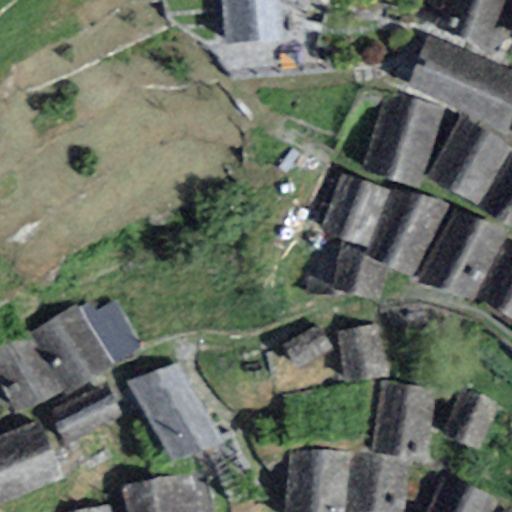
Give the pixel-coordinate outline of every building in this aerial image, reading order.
[(226,0),(230,41),(278,36),(274,0),(226,0)] [(445,0),(429,41),(476,60),(501,0),(445,0)] [(511,75),(476,60),(429,41),(410,86),(505,125),(511,108),(511,75)] [(387,100),(370,168),(419,180),(436,112),(387,100)] [(481,208),(511,154),(463,126),(432,180),(481,208)] [(511,154),(481,208),(511,226),(511,154)] [(386,190),(343,175),(324,230),(342,236),(367,245),(386,190)] [(445,207),(386,190),(367,245),(364,255),(385,262),(415,272),(445,207)] [(505,233),(454,208),(423,272),(474,296),(505,233)] [(367,245),(342,236),(339,257),(307,256),(308,294),(334,287),(375,294),(385,262),(364,255),(367,245)] [(511,248),(507,245),(479,293),(511,312),(511,248)] [(75,304),(27,332),(60,387),(107,359),(75,304)] [(375,330),(343,336),(351,379),(383,374),(375,330)] [(290,347),(301,365),(327,349),(315,331),(290,347)] [(27,332),(0,347),(0,390),(12,413),(60,387),(27,332)] [(171,368),(137,386),(174,456),(208,438),(171,368)] [(387,386),(377,450),(423,457),(432,394),(387,386)] [(463,395),(446,439),(478,451),(495,407),(463,395)] [(39,430),(0,445),(0,500),(58,476),(39,430)] [(294,455),(290,511),(341,511),(345,459),(294,455)] [(400,511),(404,460),(356,456),(351,511),(400,511)] [(201,511),(196,479),(131,491),(134,511),(201,511)] [(433,511),(486,511),(492,501),(446,482),(433,511)]
